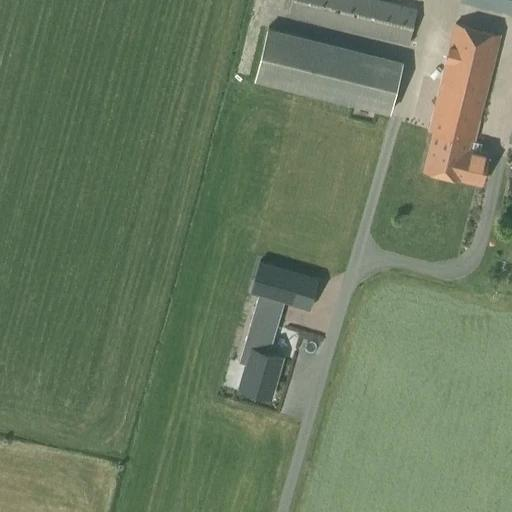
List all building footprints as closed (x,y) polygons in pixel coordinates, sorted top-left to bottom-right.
[(408,45),(417,8),(384,0),(289,0),(286,16),(408,45)] [(511,14),(511,0),(458,0),(458,2),(511,14)] [(473,141),(500,34),(455,23),(440,84),(423,80),(418,101),(435,105),(429,130),(432,131),(422,170),(460,179),(481,183),(488,155),(479,152),(481,143),(473,141)] [(389,113),(401,61),(268,28),(255,79),(389,113)] [(251,304),(282,292),(274,271),(243,283),(251,304)] [(270,398),(281,358),(258,351),(262,335),(247,331),(242,347),(250,350),(238,389),(270,398)]
